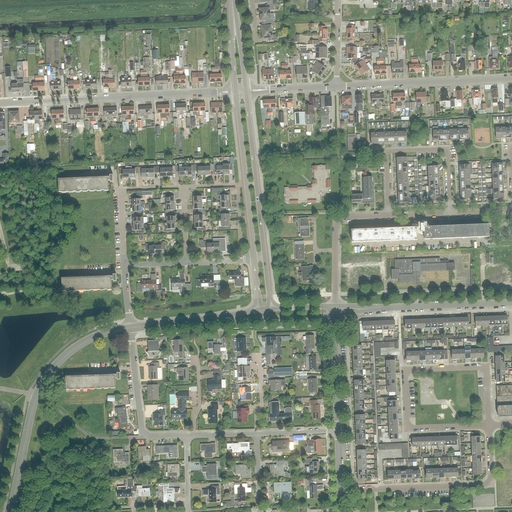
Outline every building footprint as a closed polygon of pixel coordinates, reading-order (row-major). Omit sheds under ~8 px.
[(260,15),(270,14),(269,11),(274,10),(273,5),(271,5),(267,5),(265,5),(265,8),(259,9),(260,15)] [(270,19),(270,14),(260,15),(260,20),(260,21),(266,20),(267,23),(273,23),(273,19),(270,19)] [(262,33),(271,32),(271,26),(273,26),(273,23),(267,23),(267,26),(261,27),(262,33)] [(272,35),(271,32),(262,33),(262,38),(262,39),(268,38),(268,41),(278,40),(277,37),(276,37),(275,35),(272,35)] [(327,39),(327,34),(320,34),(320,39),(319,39),(319,41),(314,41),(314,45),(319,45),(319,42),(325,42),(325,39),(327,39)] [(498,62),(497,52),(492,52),(492,57),(489,57),(490,69),(491,69),(491,70),(493,69),(498,69),(498,64),(498,63),(498,62)] [(357,70),(366,64),(364,62),(365,61),(371,61),(371,58),(365,58),(365,57),(364,57),(362,58),(361,58),(358,60),(360,62),(354,66),(357,70)] [(456,62),(458,62),(458,71),(465,70),(465,61),(461,61),(461,57),(456,58),(456,62)] [(317,62),(315,66),(324,73),(327,68),(317,62)] [(366,64),(357,70),(361,75),(369,69),(366,64)] [(324,73),(315,66),(311,71),(321,77),(324,73)] [(459,91),(456,91),(457,99),(451,99),(451,107),(455,107),(458,106),(457,104),(461,104),(461,100),(463,100),(463,99),(463,97),(462,96),(462,91),(461,91),(461,90),(459,91)] [(480,109),(481,109),(480,104),(480,90),(476,91),(475,90),(474,90),(473,91),(472,91),(473,98),(476,98),(476,103),(477,103),(478,110),(480,109)] [(444,91),(444,92),(441,92),(441,97),(441,102),(445,102),(445,108),(450,107),(450,101),(449,101),(448,97),(447,97),(447,92),(446,92),(445,91),(444,91)] [(352,96),(348,96),(341,96),(341,105),(342,105),(342,109),(345,109),(345,112),(341,112),(342,116),(342,120),(348,119),(348,112),(348,109),(352,109),(352,104),(352,96)] [(321,113),(321,117),(321,118),(321,126),(329,125),(329,107),(332,107),(331,97),(321,97),(321,107),(320,107),(321,113)] [(316,107),(316,98),(309,98),(310,104),(306,104),(306,112),(305,112),(306,125),(307,132),(313,132),(312,125),(314,125),(313,115),(314,115),(313,110),(317,109),(316,107)] [(305,125),(304,112),(294,113),(295,125),(305,125)] [(19,113),(10,113),(11,123),(19,122),(19,113)] [(432,128),(430,128),(429,128),(430,134),(433,134),(433,141),(438,141),(438,130),(433,130),(432,128)] [(406,132),(401,132),(401,142),(406,142),(406,136),(409,135),(409,129),(406,129),(406,132)] [(4,154),(4,159),(3,159),(3,160),(0,160),(0,165),(10,165),(9,154),(4,154)] [(492,169),(502,168),(502,163),(496,163),(495,160),(489,161),(490,164),(492,164),(492,169)] [(213,164),(213,171),(216,171),(216,175),(223,175),(223,166),(216,167),(216,164),(216,161),(213,161),(213,164)] [(459,170),(469,170),(472,170),(471,161),(465,162),(466,165),(459,165),(459,170)] [(428,166),(428,171),(438,171),(438,166),(432,166),(431,163),(425,163),(426,166),(428,166)] [(210,167),(204,167),(204,176),(211,175),(210,171),(213,171),(213,164),(210,165),(210,167)] [(229,164),(222,164),(223,166),(223,175),(229,175),(229,170),(232,170),(232,164),(229,164)] [(179,166),(175,166),(176,172),(179,172),(179,177),(185,176),(185,165),(182,165),(182,168),(179,168),(179,166)] [(188,165),(185,165),(185,176),(192,176),(192,172),(195,172),(194,165),(191,165),(191,168),(188,168),(188,165)] [(198,165),(194,165),(195,172),(198,171),(198,176),(204,176),(204,167),(198,168),(198,165)] [(329,180),(328,175),(328,170),(330,170),(330,165),(312,166),(312,171),(314,171),(314,180),(312,180),(312,184),(311,185),(307,185),(307,187),(298,188),(298,186),(289,186),(289,188),(284,188),(285,202),(290,202),(290,204),(298,203),(298,202),(308,202),(308,203),(316,203),(316,201),(321,201),(321,195),(323,193),(329,193),(329,188),(330,188),(330,180),(329,180)] [(160,166),(157,167),(157,173),(160,173),(160,177),(166,177),(166,169),(160,169),(160,166)] [(172,168),(166,169),(166,177),(173,177),(173,173),(176,172),(175,166),(172,166),(172,168)] [(122,168),(119,168),(119,175),(123,175),(123,179),(129,179),(129,167),(126,167),(126,171),(123,171),(122,168)] [(131,167),(129,167),(129,179),(135,178),(135,174),(138,174),(138,167),(135,168),(135,170),(131,170),(131,167)] [(141,167),(138,167),(138,174),(142,174),(142,178),(148,178),(147,170),(141,170),(141,167)] [(154,169),(147,170),(148,178),(154,178),(154,173),(157,173),(157,167),(153,167),(154,169)] [(110,177),(62,178),(58,179),(59,192),(108,190),(108,181),(110,180),(110,182),(113,182),(113,175),(110,175),(110,177)] [(358,204),(363,204),(374,204),(374,193),(372,193),(372,191),(374,191),(373,184),(372,184),(372,177),(362,177),(363,193),(350,194),(351,203),(358,203),(358,204)] [(230,192),(218,193),(218,196),(220,196),(220,202),(229,202),(229,199),(230,199),(230,192)] [(198,197),(193,197),(193,203),(202,203),(206,203),(206,199),(202,199),(202,197),(204,197),(204,193),(197,193),(198,197)] [(504,193),(493,194),(493,199),(491,199),(491,202),(497,202),(497,199),(504,198),(504,193)] [(170,195),(163,195),(163,199),(165,198),(166,205),(174,204),(174,198),(170,198),(170,195)] [(471,195),(460,195),(460,200),(467,200),(467,203),(473,203),(473,200),(471,200),(471,195)] [(136,199),(132,199),(132,206),(141,205),(145,205),(145,202),(140,202),(140,199),(142,199),(142,196),(136,196),(136,199)] [(440,196),(429,196),(429,201),(427,201),(427,204),(433,204),(433,201),(440,201),(440,196)] [(220,208),(218,208),(219,212),(226,211),(225,208),(229,208),(231,208),(230,205),(229,205),(229,202),(220,202),(220,208)] [(202,203),(193,203),(194,210),(198,209),(198,212),(205,212),(204,209),(202,209),(202,203)] [(166,211),(164,211),(164,214),(170,214),(170,211),(175,210),(174,204),(166,205),(166,211)] [(141,205),(132,206),(132,212),(136,212),(137,215),(143,215),(143,211),(141,211),(141,205)] [(226,211),(219,212),(219,215),(221,215),(221,221),(230,221),(229,214),(226,214),(226,211)] [(198,215),(194,216),(194,222),(203,222),(202,216),(205,215),(205,212),(198,212),(198,215)] [(170,214),(164,214),(164,217),(166,217),(166,223),(175,223),(175,216),(171,217),(170,214)] [(137,218),(132,218),(133,224),(141,224),(143,224),(147,224),(147,218),(143,218),(143,215),(137,215),(137,218)] [(310,236),(309,223),(306,223),(306,219),(300,219),(301,237),(310,236)] [(221,227),(219,227),(220,230),(226,230),(225,227),(230,227),(230,221),(221,221),(221,227)] [(203,222),(194,222),(195,228),(199,228),(199,231),(205,231),(205,228),(203,228),(203,222)] [(166,223),(163,223),(163,226),(164,226),(165,233),(171,233),(171,229),(176,229),(175,223),(166,223)] [(424,239),(489,237),(489,224),(424,227),(424,224),(421,224),(421,223),(416,223),(416,224),(411,224),(412,227),(351,230),(352,243),(417,240),(417,234),(424,233),(424,239)] [(141,224),(133,224),(133,231),(137,231),(137,234),(144,233),(143,230),(141,230),(141,224)] [(203,240),(200,240),(200,248),(203,248),(206,248),(207,252),(213,252),(213,243),(207,244),(207,242),(203,242),(203,240)] [(219,243),(213,243),(213,252),(219,252),(219,247),(223,247),(222,241),(219,241),(219,243)] [(304,253),(304,246),(302,246),(302,241),(294,242),(295,260),(304,259),(303,253),(304,253)] [(161,246),(155,246),(155,254),(162,254),(162,250),(165,250),(164,243),(161,243),(161,246)] [(149,244),(146,244),(146,250),(149,250),(149,255),(155,254),(155,246),(155,244),(152,244),(152,246),(149,246),(149,244)] [(440,258),(404,259),(394,260),(395,269),(391,269),(392,279),(399,279),(399,282),(416,282),(416,277),(420,277),(420,272),(446,271),(455,270),(454,263),(449,263),(449,261),(440,261),(440,258)] [(311,281),(310,270),(313,270),(313,266),(310,266),(301,267),(302,281),(311,281)] [(244,286),(244,283),(244,277),(240,277),(240,272),(228,273),(228,280),(235,280),(235,286),(244,286)] [(180,290),(191,290),(191,284),(185,284),(184,273),(180,273),(180,280),(172,280),(172,287),(179,287),(180,290)] [(143,292),(142,289),(150,288),(151,292),(156,292),(161,291),(162,291),(162,286),(156,286),(156,274),(151,275),(151,281),(142,281),(142,283),(137,284),(137,292),(143,292)] [(201,280),(196,280),(196,287),(217,286),(220,286),(220,280),(217,280),(213,281),(213,274),(201,275),(201,280)] [(113,276),(104,276),(61,278),(62,291),(112,290),(111,280),(113,280),(113,282),(116,281),(116,275),(113,275),(113,276)] [(365,331),(369,331),(369,322),(362,322),(363,324),(360,325),(360,334),(366,334),(365,331)] [(305,354),(312,354),(312,349),(314,349),(314,336),(306,336),(306,337),(303,337),(303,340),(306,340),(306,349),(305,349),(305,354)] [(270,363),(270,355),(277,354),(277,356),(281,355),(281,344),(281,338),(277,338),(276,337),(266,338),(266,355),(267,363),(270,363)] [(236,339),(236,352),(246,351),(246,338),(236,339)] [(220,351),(226,351),(225,339),(222,339),(222,346),(220,346),(220,345),(218,345),(217,340),(214,340),(214,342),(207,343),(208,349),(214,349),(214,354),(220,354),(220,351)] [(179,357),(184,357),(184,352),(183,352),(183,340),(174,341),(174,353),(179,352),(179,357)] [(159,356),(161,352),(158,351),(158,341),(148,342),(149,351),(147,353),(149,356),(159,356)] [(447,350),(438,351),(438,360),(448,359),(447,350)] [(503,353),(496,353),(496,356),(495,356),(495,363),(504,363),(504,356),(503,356),(503,353)] [(312,354),(305,354),(306,357),(307,357),(307,361),(305,362),(306,365),(309,365),(309,370),(316,369),(315,356),(312,357),(312,354)] [(159,372),(159,368),(159,363),(152,363),(153,367),(149,367),(149,380),(157,379),(157,372),(159,372)] [(238,367),(237,367),(238,370),(238,378),(238,380),(242,380),(242,377),(249,377),(249,371),(250,371),(250,366),(247,366),(247,364),(238,364),(238,367)] [(179,381),(188,381),(187,368),(178,368),(178,373),(179,373),(179,381)] [(292,376),(291,369),(274,369),(274,371),(275,374),(275,377),(292,376)] [(214,371),(214,376),(214,381),(208,381),(208,392),(212,391),(212,389),(217,389),(217,390),(222,389),(221,380),(220,380),(222,380),(222,371),(220,371),(214,371)] [(121,380),(120,373),(117,373),(117,374),(65,377),(66,387),(66,390),(116,388),(115,385),(115,378),(117,378),(117,380),(121,380)] [(310,392),(317,392),(316,379),(309,379),(310,392)] [(285,380),(281,380),(268,380),(269,384),(270,384),(271,391),(282,391),(282,385),(285,385),(286,385),(285,380)] [(241,388),(240,388),(240,393),(242,393),(243,400),(251,400),(251,387),(250,384),(241,385),(241,388)] [(149,401),(159,400),(158,385),(148,386),(149,401)] [(496,386),(492,386),(493,394),(496,394),(497,406),(497,415),(510,415),(511,414),(511,385),(506,386),(496,386)] [(189,392),(184,392),(177,392),(177,400),(178,400),(179,411),(172,412),(172,419),(187,419),(187,411),(185,411),(185,404),(186,404),(186,400),(189,400),(189,392)] [(388,407),(397,407),(397,401),(394,401),(394,397),(385,398),(385,403),(388,403),(388,407)] [(312,418),(320,418),(320,405),(317,405),(317,401),(310,401),(310,406),(312,406),(312,418)] [(284,409),(284,413),(279,413),(279,402),(271,402),(272,407),(269,407),(270,414),(269,414),(269,421),(292,420),(292,407),(286,408),(286,409),(284,409)] [(217,410),(218,410),(218,405),(211,405),(211,409),(208,410),(209,423),(217,423),(217,410)] [(115,423),(119,423),(119,428),(128,427),(127,422),(126,422),(125,421),(127,420),(126,410),(123,411),(122,408),(116,409),(116,413),(117,413),(118,419),(115,419),(115,423)] [(246,413),(249,413),(249,409),(247,409),(247,408),(237,409),(238,423),(247,422),(246,413)] [(162,416),(165,416),(164,411),(158,411),(158,414),(153,415),(153,419),(155,419),(155,426),(163,425),(162,416)] [(457,445),(459,445),(459,439),(456,439),(456,436),(450,436),(450,445),(457,445)] [(310,453),(314,453),(322,453),(321,440),(313,440),(313,441),(308,441),(308,446),(314,446),(314,449),(310,449),(310,453)] [(272,442),(272,444),(270,445),(269,445),(268,446),(268,448),(269,449),(271,449),(273,449),(273,452),(290,451),(289,441),(272,442)] [(227,450),(232,449),(232,453),(242,453),(242,451),(244,451),(244,455),(241,456),(241,460),(250,459),(250,456),(252,456),(251,450),(250,450),(249,442),(239,443),(238,444),(227,444),(227,450)] [(212,453),(216,453),(215,444),(212,444),(212,445),(201,445),(201,451),(204,451),(205,458),(212,458),(212,453)] [(156,454),(172,453),(172,458),(177,457),(177,445),(156,446),(156,454)] [(151,462),(151,449),(146,449),(146,447),(137,447),(138,456),(142,456),(143,462),(151,462)] [(129,464),(129,463),(129,453),(125,453),(125,455),(123,455),(123,450),(113,450),(113,459),(116,459),(117,463),(126,463),(126,464),(129,464)] [(309,467),(307,467),(307,473),(310,473),(310,474),(318,473),(318,466),(319,466),(319,462),(313,462),(313,459),(307,459),(307,464),(309,464),(309,467)] [(274,474),(274,476),(275,476),(277,476),(280,476),(283,476),(283,478),(290,477),(290,473),(288,473),(287,472),(284,472),(283,465),(287,465),(287,461),(277,461),(278,461),(278,465),(270,465),(270,472),(272,473),(273,473),(274,474)] [(167,477),(179,477),(179,467),(177,468),(177,464),(167,465),(167,477)] [(216,464),(207,464),(207,466),(202,467),(202,473),(207,472),(207,479),(217,479),(216,464)] [(251,478),(250,469),(248,470),(248,465),(235,466),(236,475),(241,474),(241,479),(251,478)] [(127,487),(124,487),(118,487),(118,491),(118,497),(130,497),(130,492),(134,492),(134,486),(133,478),(127,478),(127,487)] [(317,498),(317,490),(323,490),(323,485),(312,486),(312,483),(316,483),(316,479),(306,480),(306,491),(310,491),(310,498),(317,498)] [(180,489),(169,489),(168,483),(159,484),(159,485),(163,485),(163,495),(163,502),(167,502),(174,502),(174,494),(180,493),(180,489)] [(291,483),(285,483),(285,487),(274,487),(274,493),(280,492),(281,499),(288,499),(288,492),(291,492),(291,483)] [(245,493),(251,493),(251,488),(240,489),(240,485),(234,486),(234,494),(238,494),(238,501),(245,501),(245,493)] [(137,492),(137,503),(141,503),(141,496),(149,496),(149,489),(142,489),(142,486),(134,486),(134,492),(137,492)] [(216,495),(220,495),(219,486),(214,486),(214,490),(202,490),(202,496),(209,495),(209,502),(217,502),(216,495)]
